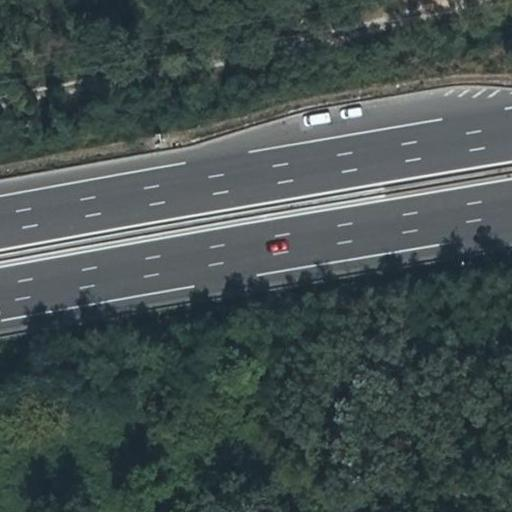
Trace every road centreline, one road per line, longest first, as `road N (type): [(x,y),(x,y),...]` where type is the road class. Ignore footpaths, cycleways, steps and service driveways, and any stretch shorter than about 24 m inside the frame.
road 1 (motorway): [(0,296),(511,210)]
road 2 (motorway): [(511,138),(0,224)]
road 3 (track): [(452,15),(0,106)]
